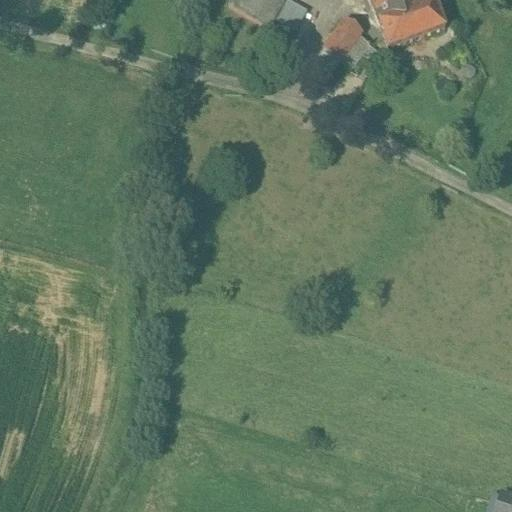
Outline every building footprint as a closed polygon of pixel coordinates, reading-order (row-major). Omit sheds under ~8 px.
[(277,0),(231,0),(265,21),(271,11),(277,0)] [(302,5),(293,0),(277,0),(271,11),(291,23),(302,5)] [(418,0),(359,0),(361,5),(368,2),(373,16),(374,17),(418,0)] [(419,0),(418,0),(374,17),(373,16),(370,17),(380,46),(439,26),(430,2),(429,0),(419,0)] [(339,16),(316,45),(333,59),(343,66),(363,40),(353,32),(356,29),(339,16)] [(333,59),(316,45),(303,62),(320,75),(333,59)] [(511,511),(511,497),(495,493),(489,511),(511,511)]
